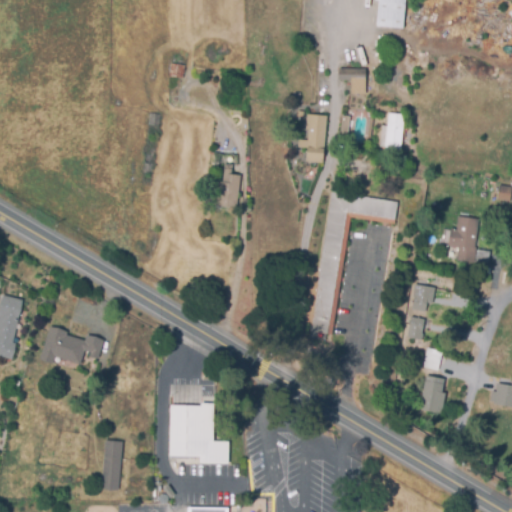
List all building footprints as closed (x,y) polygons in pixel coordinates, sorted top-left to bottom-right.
[(405,0),(403,29),(377,26),(380,0),(405,0)] [(366,94),(352,94),(352,80),(340,80),(340,69),(367,69),(366,94)] [(323,162),(306,161),(309,129),(307,129),(308,115),(327,116),(323,162)] [(348,139),(341,139),(343,116),(350,117),(348,139)] [(400,155),(385,154),(386,146),(381,146),(383,126),(387,126),(388,116),(404,118),(400,155)] [(367,175),(354,172),(357,159),(370,162),(367,175)] [(240,177),(237,207),(215,205),(217,181),(223,182),(224,166),(232,167),(231,176),(240,177)] [(511,189),(510,203),(497,201),(498,187),(511,189)] [(318,289),(333,192),(398,202),(394,224),(351,217),(340,289),(333,335),(311,331),(318,289)] [(475,263),(458,261),(460,247),(449,246),(452,229),(458,230),(460,216),(479,219),(475,247),(477,247),(475,263)] [(488,264),(476,263),(478,249),(490,251),(488,264)] [(415,288),(415,285),(435,288),(433,303),(427,303),(426,312),(412,310),(415,288)] [(0,303),(2,295),(22,300),(12,346),(15,347),(12,360),(0,357),(0,303)] [(421,340),(407,338),(412,317),(425,319),(421,340)] [(73,338),(84,341),(86,335),(102,340),(98,353),(96,358),(90,356),(91,351),(82,348),(81,352),(78,363),(73,362),(56,357),(54,364),(40,360),(48,327),(66,332),(65,336),(73,338)] [(438,369),(423,367),(426,349),(441,351),(440,356),(445,357),(444,364),(439,363),(438,369)] [(441,414),(419,410),(426,376),(445,380),(442,393),(445,393),(441,414)] [(12,379),(21,382),(19,389),(9,386),(12,379)] [(511,406),(495,403),(495,399),(491,399),(492,392),(495,392),(497,383),(511,386),(511,381),(511,406)] [(165,399),(217,399),(215,433),(231,435),(231,460),(166,459),(165,399)] [(118,493),(102,491),(105,443),(122,444),(118,493)]
